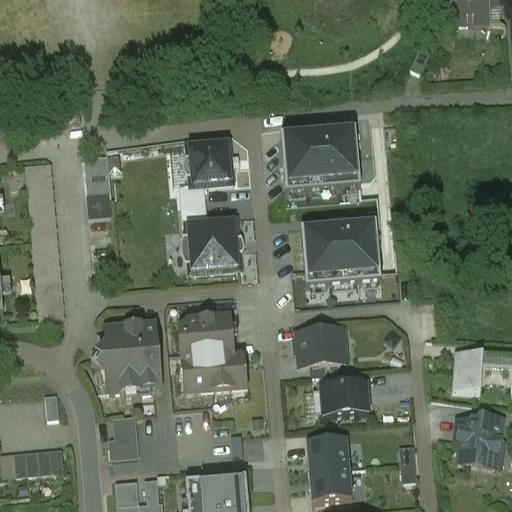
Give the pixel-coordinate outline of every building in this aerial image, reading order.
[(474,0),(450,1),(452,33),(488,31),(487,16),(502,15),(501,0),(474,0)] [(430,60),(419,56),(410,77),(421,82),(430,60)] [(78,111),(65,113),(68,131),(80,130),(78,111)] [(307,140),(281,143),(285,201),(360,194),(355,136),(328,138),(328,135),(307,137),(307,140)] [(228,148),(186,152),(190,194),(232,190),(228,148)] [(51,170),(25,173),(38,328),(64,326),(51,170)] [(114,222),(112,197),(89,198),(91,223),(114,222)] [(235,226),(185,230),(189,280),(240,276),(235,226)] [(327,233),(300,236),(306,295),(382,289),(376,229),(349,231),(349,228),(326,230),(327,233)] [(229,325),(190,328),(182,337),(180,337),(182,360),(181,360),(185,401),(232,396),(231,391),(244,390),(242,364),(232,365),(229,325)] [(140,332),(126,334),(126,335),(106,336),(107,351),(91,370),(107,383),(108,400),(120,399),(121,407),(155,404),(154,396),(159,396),(157,371),(156,357),(154,332),(140,333),(140,332)] [(342,335),(296,339),(299,373),(339,369),(338,355),(344,355),(342,335)] [(482,360),(454,359),(452,396),(479,398),(481,370),(482,361),(482,360)] [(511,365),(511,362),(482,361),(481,370),(511,372),(511,365)] [(365,392),(321,396),(323,424),(368,420),(365,392)] [(56,402),(44,403),(47,427),(59,425),(56,402)] [(112,464),(141,463),(139,421),(110,422),(112,464)] [(500,429),(481,426),(480,432),(458,429),(456,446),(462,447),(460,467),(498,472),(500,451),(497,451),(500,429)] [(307,450),(310,480),(349,476),(346,447),(307,450)] [(401,451),(403,487),(419,486),(416,450),(401,451)] [(61,456),(49,457),(51,481),(63,479),(61,456)] [(49,457),(37,458),(39,482),(51,481),(49,457)] [(37,458),(25,459),(27,483),(39,482),(37,458)] [(25,459),(13,460),(15,484),(27,483),(25,459)] [(310,480),(312,510),(352,506),(349,476),(310,480)] [(148,485),(149,509),(141,509),(141,511),(164,511),(163,484),(148,485)] [(247,511),(245,484),(186,490),(187,511),(247,511)] [(118,487),(119,511),(142,510),(140,486),(118,487)]
